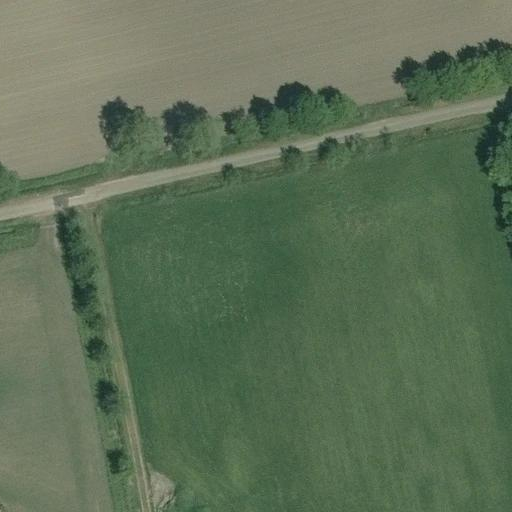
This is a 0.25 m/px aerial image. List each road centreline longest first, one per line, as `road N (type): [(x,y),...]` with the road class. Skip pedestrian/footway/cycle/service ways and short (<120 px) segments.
road 1 (unclassified): [(511,98),(0,215)]
road 2 (track): [(86,195),(144,511)]
